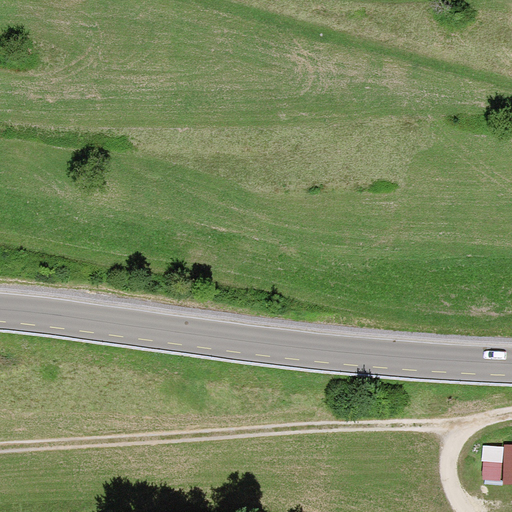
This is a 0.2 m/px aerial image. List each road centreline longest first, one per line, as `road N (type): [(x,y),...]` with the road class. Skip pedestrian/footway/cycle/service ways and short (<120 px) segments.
road 1 (track): [(0,242),(353,314),(511,327)]
road 2 (tertiary): [(0,309),(349,353),(511,363)]
road 3 (track): [(0,450),(390,423),(449,427)]
road 4 (track): [(511,89),(181,0)]
road 5 (track): [(459,511),(444,469),(449,427),(511,416)]
